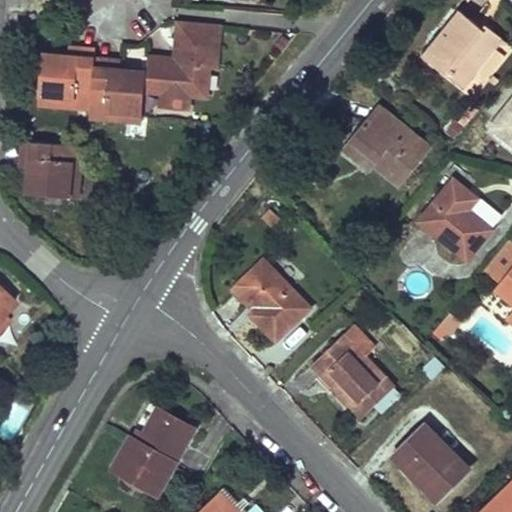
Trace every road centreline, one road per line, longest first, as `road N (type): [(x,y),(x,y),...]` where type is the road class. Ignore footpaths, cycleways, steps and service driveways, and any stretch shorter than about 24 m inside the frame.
road 1 (tertiary): [(371,0),(213,190),(139,297)]
road 2 (residential): [(139,297),(214,354),(364,511)]
road 3 (tertiary): [(124,320),(16,511)]
road 4 (residential): [(0,222),(59,277),(124,320)]
